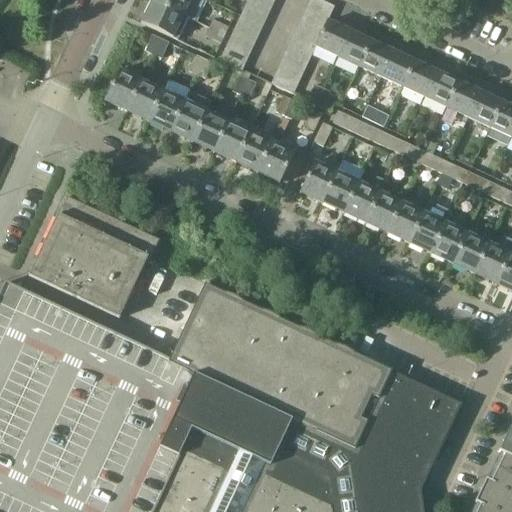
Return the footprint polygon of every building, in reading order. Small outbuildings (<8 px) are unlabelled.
[(203,0),(154,0),(153,2),(187,18),(194,21),(203,0)] [(267,17),(272,6),(259,0),(248,0),(245,7),(267,17)] [(328,19),(334,8),(317,0),(309,0),(306,9),(328,19)] [(187,18),(153,2),(146,17),(147,17),(143,25),(177,41),(187,18)] [(261,28),(267,17),(245,7),(240,18),(261,28)] [(323,30),(327,23),(328,19),(306,9),(301,20),(323,30)] [(256,39),(261,28),(240,18),(235,28),(256,39)] [(212,20),(208,28),(225,36),(228,28),(212,20)] [(318,41),(323,30),(301,20),(296,30),(318,41)] [(337,58),(348,33),(327,23),(323,30),(318,41),(315,47),(337,58)] [(221,44),(225,36),(208,28),(204,36),(221,44)] [(251,50),(256,39),(235,28),(229,39),(251,50)] [(315,47),(318,41),(296,30),(291,41),(313,52),(315,47)] [(370,43),(348,33),(337,58),(358,68),(370,43)] [(153,56),(160,41),(152,37),(144,52),(153,56)] [(246,61),(251,50),(229,39),(224,50),(246,61)] [(168,44),(160,41),(153,56),(160,60),(168,44)] [(308,62),(313,52),(291,41),(286,52),(308,62)] [(392,53),(370,43),(358,68),(380,78),(392,53)] [(246,61),(224,50),(219,61),(241,72),(246,61)] [(302,73),(308,62),(286,52),(281,63),(302,73)] [(402,88),(414,63),(392,53),(380,78),(402,88)] [(196,76),(203,61),(195,57),(188,72),(196,76)] [(211,64),(203,61),(196,76),(204,80),(211,64)] [(297,84),(302,73),(281,63),(275,74),(297,84)] [(424,99),(436,73),(414,63),(402,88),(424,99)] [(127,112),(140,82),(118,72),(104,102),(118,109),(119,108),(127,112)] [(446,109),(457,84),(436,73),(424,99),(446,109)] [(292,95),(297,84),(275,74),(270,85),(292,95)] [(240,96),(247,81),(239,77),(232,93),(240,96)] [(255,85),(247,81),(240,96),(248,100),(255,85)] [(127,112),(126,112),(140,119),(140,118),(148,122),(162,93),(140,82),(127,112)] [(479,94),(457,84),(446,109),(467,119),(479,94)] [(314,105),(322,89),(314,85),(306,102),(314,105)] [(323,109),(330,93),(322,89),(314,105),(323,109)] [(148,122),(163,129),(170,132),(183,103),(162,93),(148,122)] [(170,132),(169,132),(184,139),(185,139),(191,142),(205,113),(209,104),(188,93),(183,103),(170,132)] [(501,104),(479,94),(467,119),(489,129),(501,104)] [(283,117),(290,101),(282,97),(274,113),(283,117)] [(291,121),(298,105),(290,101),(283,117),(291,121)] [(511,139),(511,137),(511,109),(501,104),(489,129),(511,139)] [(366,107),(361,119),(383,129),(388,117),(366,107)] [(312,134),(321,115),(311,110),(302,130),(312,134)] [(191,142),(191,143),(206,150),(207,149),(214,153),(227,123),(205,113),(191,142)] [(344,130),(349,119),(338,114),(333,125),(344,130)] [(352,134),(358,123),(349,119),(344,130),(352,134)] [(283,120),(276,135),(284,139),(291,124),(283,120)] [(214,153),(213,153),(228,160),(228,159),(235,162),(248,133),(227,123),(214,153)] [(366,140),(371,129),(358,123),(352,134),(366,140)] [(323,148),(332,129),(322,124),(313,143),(323,148)] [(374,144),(380,133),(371,129),(366,140),(374,144)] [(235,162),(234,163),(250,170),(250,169),(257,173),(270,143),(248,133),(235,162)] [(387,150),(392,139),(380,133),(374,144),(387,150)] [(396,154),(402,143),(392,139),(387,150),(396,154)] [(257,173),(256,173),(279,183),(293,154),(270,143),(257,173)] [(409,160),(414,149),(402,143),(396,154),(409,160)] [(419,165),(424,154),(414,149),(409,160),(419,165)] [(431,170),(436,159),(424,154),(419,165),(431,170)] [(460,156),(457,162),(471,168),(473,163),(460,156)] [(440,174),(445,163),(436,159),(431,170),(440,174)] [(320,202),(334,173),(313,162),(299,193),(314,200),(314,199),(320,202)] [(453,180),(458,170),(445,163),(440,174),(453,180)] [(462,185),(467,174),(458,170),(453,180),(462,185)] [(342,213),(356,183),(334,173),(320,202),(320,203),(336,210),(342,213)] [(475,191),(480,180),(467,174),(462,185),(475,191)] [(363,223),(377,193),(382,182),(374,178),(369,189),(356,183),(342,213),(357,220),(363,223)] [(484,195),(489,184),(480,180),(475,191),(484,195)] [(496,201),(501,190),(489,184),(484,195),(496,201)] [(506,205),(511,194),(501,190),(496,201),(506,205)] [(386,233),(400,203),(377,193),(363,223),(379,231),(379,230),(386,233)] [(64,202),(61,200),(49,227),(52,228),(48,237),(45,235),(37,253),(39,254),(28,278),(118,320),(129,296),(132,298),(157,245),(154,244),(154,243),(151,241),(152,239),(139,233),(138,235),(134,233),(135,231),(113,221),(111,223),(107,221),(108,219),(87,208),(86,211),(81,209),(82,207),(69,200),(68,203),(64,201),(64,202)] [(429,254),(443,224),(448,213),(427,202),(421,213),(407,243),(407,244),(423,251),(429,254)] [(407,243),(421,213),(400,203),(386,233),(386,234),(401,241),(401,240),(407,243)] [(451,264),(465,234),(443,224),(429,254),(444,261),(451,264)] [(473,274),(487,244),(465,234),(451,264),(451,265),(466,271),(473,274)] [(495,284),(511,247),(511,242),(505,240),(500,250),(487,244),(473,274),(472,274),(488,282),(488,281),(495,284)] [(511,292),(511,247),(495,284),(494,285),(509,292),(510,291),(511,292)] [(0,511),(422,511),(420,492),(421,490),(423,486),(460,406),(390,373),(390,372),(389,371),(388,372),(211,290),(205,287),(205,286),(204,285),(175,346),(169,361),(4,284),(0,291),(0,511)] [(511,511),(511,422),(469,511),(511,511)]
